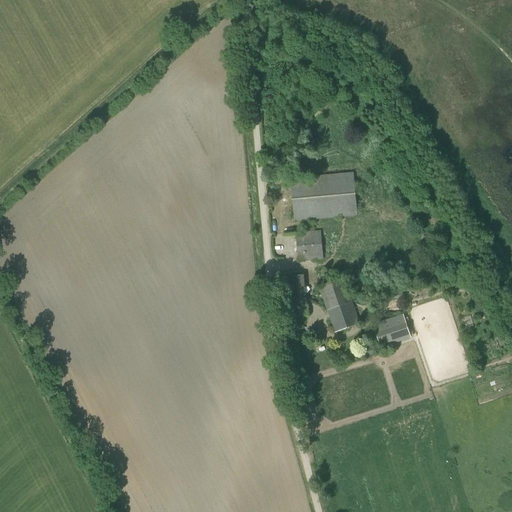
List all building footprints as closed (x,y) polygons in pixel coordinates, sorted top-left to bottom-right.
[(295,221),(358,216),(354,173),(292,179),(295,221)] [(298,262),(403,252),(400,224),(296,233),(298,262)] [(286,318),(308,316),(305,275),(283,277),(286,318)] [(328,312),(352,302),(345,280),(320,289),(328,312)] [(328,312),(336,333),(360,324),(352,302),(328,312)] [(405,319),(405,318),(393,322),(392,318),(373,325),(381,348),(411,337),(407,328),(410,327),(407,318),(405,319)]
